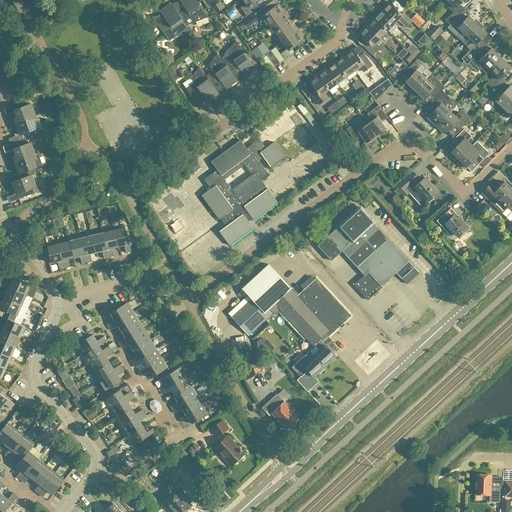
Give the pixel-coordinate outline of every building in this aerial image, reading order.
[(186,27),(187,27),(208,19),(209,20),(194,0),(178,0),(185,9),(177,14),(186,27)] [(242,0),(241,1),(245,6),(240,10),(246,18),(258,9),(255,5),(261,0),(242,0)] [(450,27),(458,19),(465,11),(460,6),(465,0),(447,0),(447,2),(452,7),(449,9),(454,14),(445,22),(450,27)] [(224,9),(219,3),(212,8),(216,14),(224,9)] [(166,21),(158,27),(165,37),(169,43),(177,37),(190,32),(190,33),(191,33),(187,27),(186,27),(177,14),(170,4),(169,5),(170,6),(160,13),(161,14),(166,21)] [(381,12),(395,25),(398,21),(406,29),(412,24),(403,15),(401,16),(389,4),(381,12)] [(270,26),(285,15),(279,6),(270,12),(267,7),(254,16),(261,25),(266,21),(270,26)] [(374,19),(388,33),(395,25),(381,12),(374,19)] [(285,15),(270,26),(276,34),(291,23),(285,15)] [(463,42),(478,26),(469,18),(463,24),(458,19),(450,27),(447,30),(457,38),(458,37),(463,42)] [(366,27),(380,41),(380,40),(388,33),(374,19),(366,27)] [(434,39),(442,32),(431,20),(423,28),(434,39)] [(291,23),(276,34),(282,43),(298,32),(291,23)] [(479,54),(479,55),(487,46),(481,41),(487,35),(478,26),(463,42),(468,47),(467,48),(476,57),(479,54)] [(380,40),(380,41),(366,27),(358,35),(365,42),(361,46),(372,57),(378,51),(379,51),(385,45),(380,40)] [(298,32),(282,43),(289,52),(304,41),(298,32)] [(256,38),(261,44),(265,42),(260,35),(256,38)] [(434,43),(439,49),(446,42),(440,36),(434,43)] [(428,50),(433,44),(430,40),(424,46),(428,50)] [(256,70),(235,42),(235,43),(221,60),(231,74),(238,68),(245,77),(255,70),(256,71),(256,70)] [(272,48),(280,62),(284,59),(276,46),(272,48)] [(257,48),(251,52),(257,61),(263,56),(257,48)] [(411,55),(415,58),(420,53),(417,49),(412,54),(411,55)] [(343,57),(355,73),(360,69),(364,74),(373,67),(363,55),(358,58),(352,50),(343,57)] [(476,57),(468,65),(476,72),(478,74),(482,70),(486,75),(490,71),(501,59),(492,50),(483,59),(479,55),(479,54),(476,57)] [(275,69),(280,65),(270,52),(265,55),(275,69)] [(456,73),(461,67),(446,53),(440,59),(456,73)] [(213,72),(206,78),(205,78),(212,88),(212,87),(220,82),(226,90),(237,83),(237,84),(238,84),(231,74),(221,60),(217,55),(216,55),(217,56),(209,66),(213,72)] [(415,58),(411,55),(406,61),(409,64),(415,58)] [(355,73),(343,57),(335,63),(346,79),(355,73)] [(501,59),(490,71),(495,76),(487,85),(492,90),(511,69),(501,59)] [(412,77),(406,83),(415,91),(431,74),(426,70),(417,61),(407,72),(412,77)] [(326,70),(338,86),(346,79),(335,63),(326,70)] [(170,67),(177,83),(184,80),(178,64),(170,67)] [(219,97),(212,87),(212,88),(205,78),(206,78),(199,68),(198,68),(199,69),(191,79),(194,84),(186,90),(194,101),(202,95),(208,104),(218,96),(219,97)] [(317,76),(329,92),(338,86),(326,70),(317,76)] [(446,88),(431,74),(415,91),(424,100),(430,94),(435,99),(442,92),(446,88)] [(329,92),(317,76),(308,83),(314,91),(309,95),(319,107),(327,100),(324,96),(329,92)] [(355,91),(358,95),(364,90),(361,86),(355,91)] [(493,97),(488,103),(492,107),(497,102),(507,111),(511,106),(511,87),(504,94),(500,90),(493,97)] [(358,95),(355,91),(349,96),(352,99),(358,95)] [(427,119),(436,127),(449,113),(445,108),(451,101),(442,92),(435,99),(431,104),(437,109),(427,119)] [(483,108),(488,103),(493,97),(488,93),(478,103),(483,108)] [(341,107),(347,103),(344,99),(338,104),(341,107)] [(15,124),(35,117),(30,105),(22,108),(20,103),(13,105),(15,110),(13,111),(16,118),(13,119),(15,124)] [(308,114),(301,104),(297,107),(304,117),(308,114)] [(372,122),(367,125),(376,137),(387,130),(382,123),(388,119),(379,107),(367,116),(372,122)] [(454,126),(460,131),(471,120),(461,111),(455,118),(449,113),(436,127),(445,136),(454,126)] [(19,141),(27,139),(25,134),(36,129),(34,123),(37,121),(35,117),(15,124),(19,135),(17,136),(19,141)] [(376,137),(367,125),(361,130),(357,124),(347,131),(355,143),(361,138),(366,145),(376,137)] [(423,143),(430,139),(425,130),(418,134),(423,143)] [(458,160),(459,161),(473,147),(467,142),(471,137),(464,130),(454,140),(459,144),(448,155),(456,162),(458,160)] [(19,141),(12,144),(14,149),(13,150),(16,157),(13,158),(15,163),(34,156),(29,143),(27,139),(19,141)] [(274,143),(266,149),(259,140),(250,146),(249,148),(247,150),(241,142),(211,164),(217,172),(204,181),(211,190),(202,197),(219,221),(221,220),(223,224),(226,228),(219,233),(229,247),(253,230),(249,223),(251,221),(253,220),(254,222),(279,204),(261,180),(268,175),(259,162),(264,158),(271,168),(285,158),(284,158),(274,144),(274,143)] [(477,143),(473,147),(459,161),(459,162),(457,164),(464,171),(475,160),(480,165),(489,155),(477,143)] [(139,164),(148,157),(145,153),(136,159),(139,164)] [(34,156),(15,163),(19,174),(17,175),(19,180),(19,181),(26,178),(31,176),(36,174),(34,169),(41,166),(38,158),(35,159),(34,156)] [(415,188),(419,193),(414,197),(423,206),(438,193),(426,179),(421,183),(417,179),(418,179),(413,174),(397,189),(405,198),(415,188)] [(19,181),(19,180),(11,183),(18,201),(34,194),(32,189),(35,188),(31,176),(26,178),(19,181)] [(491,185),(482,194),(502,214),(508,208),(511,211),(511,209),(511,190),(505,183),(497,191),(491,185)] [(366,242),(396,274),(401,280),(414,268),(387,238),(386,239),(372,223),(372,224),(359,210),(339,228),(338,227),(317,247),(331,262),(342,252),(348,259),(366,242)] [(469,229),(459,218),(457,220),(455,218),(457,217),(455,215),(455,216),(450,211),(451,210),(437,222),(451,238),(456,234),(459,238),(469,229)] [(61,226),(67,224),(64,216),(58,219),(61,226)] [(113,229),(118,248),(123,246),(125,254),(131,252),(124,226),(113,229)] [(102,232),(108,258),(113,257),(112,249),(118,248),(113,229),(102,232)] [(91,234),(95,253),(101,252),(103,259),(108,258),(102,232),(91,234)] [(80,237),(86,263),(91,262),(90,255),(95,253),(91,234),(80,237)] [(69,240),(74,259),(79,257),(81,265),(86,263),(80,237),(69,240)] [(74,259),(69,240),(57,243),(64,269),(70,268),(68,260),(74,259)] [(381,287),(396,274),(366,242),(348,259),(364,276),(354,286),(368,301),(382,288),(381,287)] [(64,269),(57,243),(46,245),(51,264),(57,263),(58,270),(64,269)] [(281,310),(279,308),(275,304),(291,289),(268,265),(242,290),(248,296),(252,300),(268,318),(273,314),(275,316),(281,310)] [(13,277),(13,278),(10,283),(3,280),(1,285),(25,296),(30,285),(13,277)] [(317,348),(322,343),(340,327),(341,329),(344,326),(343,324),(351,317),(316,279),(297,296),(296,295),(291,290),(292,289),(292,288),(291,289),(275,304),(279,308),(281,310),(314,346),(315,345),(317,348)] [(21,306),(25,296),(1,285),(0,286),(0,290),(6,293),(3,298),(21,306)] [(248,296),(229,315),(248,336),(268,318),(252,300),(248,296)] [(0,309),(16,317),(21,306),(3,298),(1,304),(0,303),(0,309)] [(127,304),(110,314),(114,321),(107,325),(109,328),(133,313),(127,304)] [(398,306),(387,317),(399,328),(402,325),(397,319),(404,311),(398,306)] [(133,313),(109,328),(111,331),(118,327),(122,333),(139,322),(133,313)] [(0,329),(20,338),(24,327),(7,320),(4,325),(0,323),(0,329)] [(139,322),(122,333),(126,339),(119,343),(121,347),(144,332),(139,322)] [(0,341),(15,348),(20,338),(0,329),(0,341)] [(144,332),(121,347),(123,350),(130,346),(133,351),(150,341),(144,332)] [(76,347),(82,356),(98,346),(106,341),(103,338),(96,342),(92,336),(76,347)] [(0,354),(10,359),(15,348),(0,341),(0,354)] [(132,365),(156,350),(150,341),(133,351),(137,357),(130,361),(132,365)] [(315,357),(325,368),(336,357),(326,346),(325,347),(322,343),(317,348),(321,352),(315,357)] [(257,349),(265,357),(269,353),(261,345),(257,349)] [(98,346),(82,356),(87,365),(111,350),(109,347),(102,351),(98,346)] [(113,354),(111,350),(87,365),(93,374),(110,364),(106,358),(113,354)] [(145,369),(161,359),(156,350),(132,365),(134,368),(141,364),(145,369)] [(255,361),(261,358),(257,350),(251,353),(255,361)] [(308,372),(314,378),(325,368),(315,357),(309,351),(292,368),(302,378),(308,372)] [(0,366),(6,369),(10,359),(0,354),(0,366)] [(272,366),(268,358),(252,366),(256,374),(272,366)] [(167,368),(161,359),(145,369),(138,374),(140,377),(147,373),(151,379),(167,368)] [(99,384),(123,369),(120,365),(113,369),(110,364),(93,374),(99,384)] [(162,393),(185,378),(180,368),(163,379),(167,385),(160,389),(162,393)] [(124,372),(123,369),(99,384),(105,393),(121,383),(117,376),(124,372)] [(185,378),(162,393),(164,396),(171,392),(175,397),(191,387),(185,378)] [(191,387),(175,397),(178,403),(171,408),(173,411),(180,406),(197,396),(191,387)] [(103,401),(109,411),(133,396),(131,392),(124,397),(120,391),(103,401)] [(0,409),(0,410),(4,405),(10,410),(14,405),(0,394),(0,409)] [(299,418),(278,395),(268,404),(275,412),(272,415),(286,431),(299,418)] [(109,411),(115,420),(132,409),(128,404),(135,399),(133,396),(109,411)] [(197,396),(180,406),(173,411),(175,414),(182,410),(186,415),(203,405),(197,396)] [(203,405),(186,415),(179,420),(181,423),(188,419),(192,425),(208,414),(203,405)] [(115,420),(121,429),(144,414),(142,411),(135,415),(132,409),(115,420)] [(121,429),(127,438),(143,428),(139,422),(146,417),(144,414),(121,429)] [(211,428),(217,437),(228,430),(223,421),(211,428)] [(16,431),(7,424),(0,432),(0,442),(4,446),(16,431)] [(143,428),(127,438),(132,447),(156,432),(154,429),(147,434),(143,428)] [(16,431),(4,446),(9,449),(4,456),(9,459),(25,438),(16,431)] [(231,467),(244,455),(241,452),(242,452),(240,450),(239,450),(227,437),(213,451),(216,455),(219,453),(231,467)] [(25,438),(9,459),(13,462),(18,456),(22,460),(28,452),(28,453),(34,445),(25,438)] [(37,459),(28,453),(28,452),(22,460),(16,468),(21,472),(16,478),(20,481),(37,459)] [(34,482),(46,466),(37,459),(20,481),(25,484),(30,478),(34,482)] [(38,495),(55,474),(46,466),(34,482),(39,485),(34,492),(38,495)] [(48,492),(53,496),(64,481),(55,474),(38,495),(42,498),(48,492)] [(490,488),(491,476),(477,476),(476,496),(489,496),(489,503),(499,504),(500,489),(490,488)] [(186,511),(192,507),(185,499),(186,498),(179,490),(163,505),(169,511),(186,511)] [(221,490),(216,495),(224,504),(230,499),(221,490)] [(8,500),(3,496),(0,499),(0,511),(5,511),(12,504),(17,497),(13,494),(8,500)]
